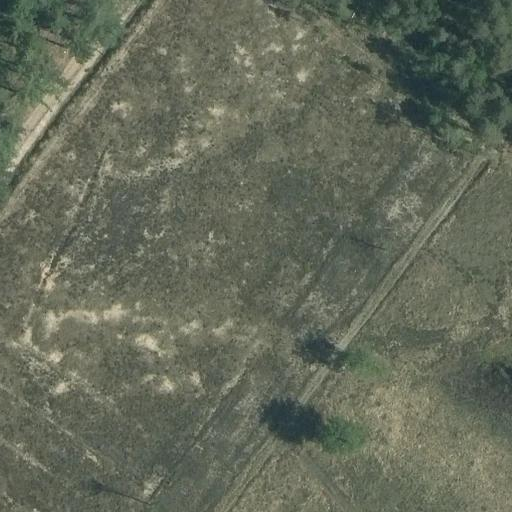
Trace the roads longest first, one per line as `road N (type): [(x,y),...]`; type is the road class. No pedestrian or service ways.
road 1 (track): [(511,115),(215,511)]
road 2 (track): [(121,0),(0,164)]
